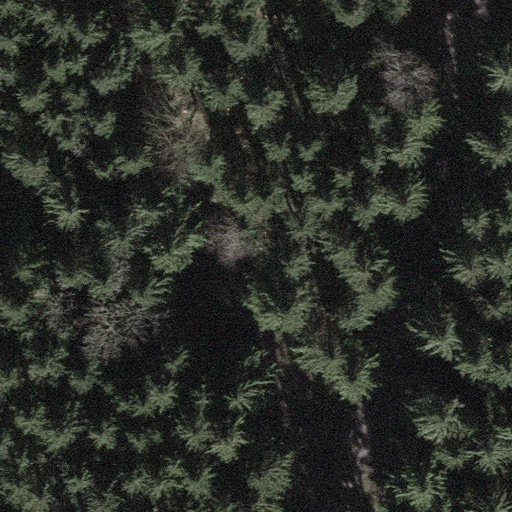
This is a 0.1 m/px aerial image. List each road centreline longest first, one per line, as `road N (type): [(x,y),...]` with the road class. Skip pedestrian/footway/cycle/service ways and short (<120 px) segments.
road 1 (track): [(146,0),(258,383),(333,511)]
road 2 (track): [(337,511),(476,0)]
